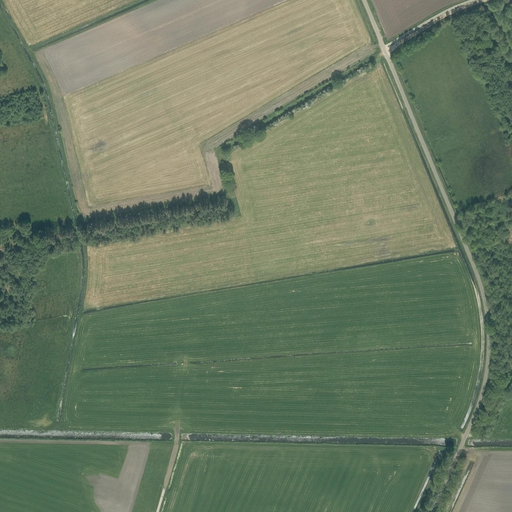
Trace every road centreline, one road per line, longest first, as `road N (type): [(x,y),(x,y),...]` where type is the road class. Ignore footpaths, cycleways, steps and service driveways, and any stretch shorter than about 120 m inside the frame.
road 1 (unclassified): [(431,511),(483,388),(486,313),(364,0)]
road 2 (track): [(488,0),(376,55),(222,149),(227,194),(73,223)]
